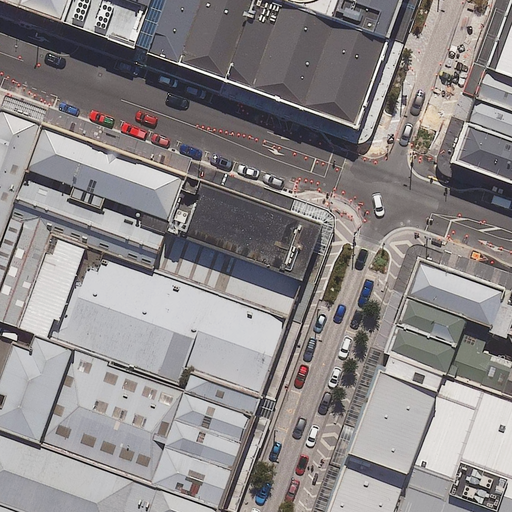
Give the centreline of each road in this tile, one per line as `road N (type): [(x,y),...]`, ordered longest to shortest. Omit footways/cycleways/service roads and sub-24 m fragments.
road 1 (tertiary): [(0,49),(387,191)]
road 2 (residential): [(387,191),(270,511)]
road 3 (residential): [(453,0),(387,191)]
road 4 (tertiary): [(387,191),(511,234)]
